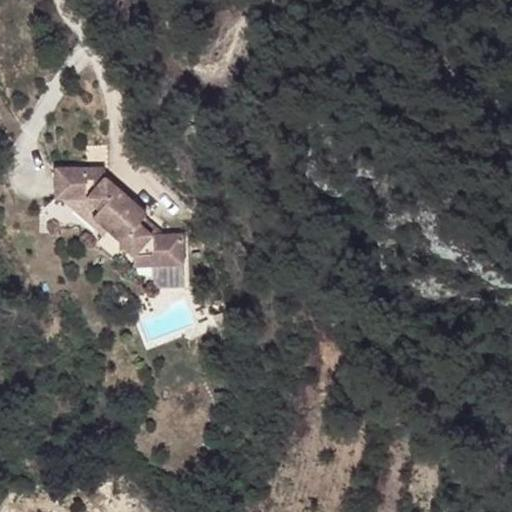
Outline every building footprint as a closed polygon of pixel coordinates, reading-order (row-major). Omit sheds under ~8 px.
[(57,207),(82,207),(95,220),(88,227),(103,241),(116,252),(114,254),(129,267),(148,266),(148,277),(180,277),(180,246),(157,247),(148,247),(133,236),(137,231),(141,226),(101,189),(83,188),(83,178),(51,177),(51,207),(57,207)] [(101,178),(83,178),(83,188),(101,189),(101,178)] [(99,246),(103,241),(88,227),(95,220),(82,207),(57,207),(99,246)] [(157,247),(137,231),(133,236),(148,247),(157,247)] [(148,266),(129,267),(128,277),(148,277),(148,266)]
